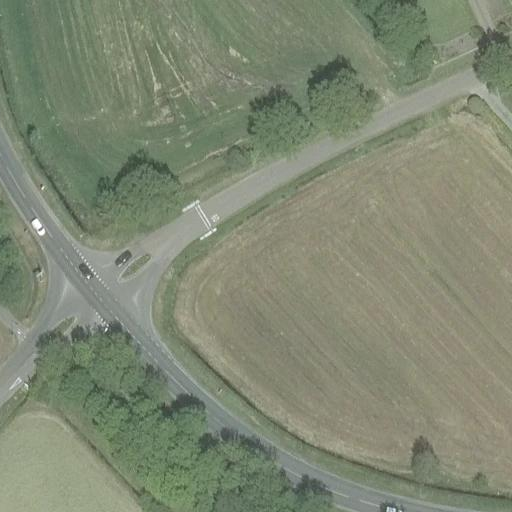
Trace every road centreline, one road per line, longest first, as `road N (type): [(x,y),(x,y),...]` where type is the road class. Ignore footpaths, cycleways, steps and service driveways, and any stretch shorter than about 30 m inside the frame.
road 1 (unclassified): [(191,267),(312,157),(511,58)]
road 2 (primary): [(141,352),(213,427),(283,470),(363,498)]
road 3 (primary): [(363,498),(232,392),(209,350)]
road 4 (unclassified): [(19,371),(76,441),(180,511)]
road 5 (primary): [(142,218),(13,53)]
road 6 (primary): [(13,53),(49,173),(75,220)]
